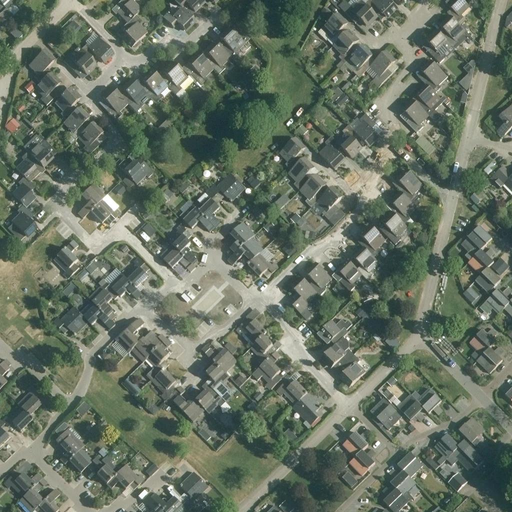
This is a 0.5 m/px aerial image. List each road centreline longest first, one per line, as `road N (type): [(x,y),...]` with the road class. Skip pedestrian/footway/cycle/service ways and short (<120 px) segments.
road 1 (residential): [(173,282),(120,231),(97,250),(53,203),(117,145),(85,96)]
road 2 (residential): [(264,298),(366,202),(367,177)]
road 3 (unclassified): [(239,511),(348,406)]
road 4 (unclassified): [(466,138),(500,0)]
road 5 (residential): [(348,406),(300,358),(292,332),(264,298)]
road 6 (unclassified): [(421,336),(449,202)]
road 7 (residential): [(392,146),(395,127),(379,108),(415,62),(397,39)]
road 8 (residential): [(69,405),(89,358),(144,308)]
road 9 (unclassified): [(71,2),(14,57),(3,99)]
